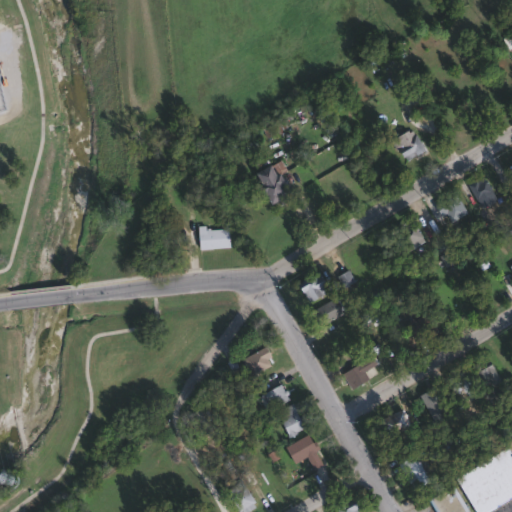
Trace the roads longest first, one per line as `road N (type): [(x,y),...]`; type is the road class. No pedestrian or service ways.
road 1 (residential): [(256,289),(271,272),(511,135)]
road 2 (tertiary): [(256,289),(272,300),(390,511)]
road 3 (residential): [(337,412),(511,310)]
road 4 (tertiary): [(256,289),(238,280),(79,294)]
road 5 (residential): [(174,421),(183,392),(256,289)]
